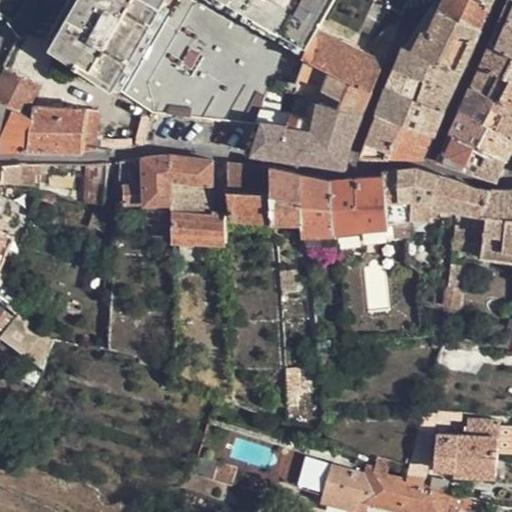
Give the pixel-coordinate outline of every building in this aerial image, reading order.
[(261,0),(259,6),(249,0),(80,0),(54,46),(153,112),(218,118),(252,34),(256,29),(272,0),(261,0)] [(335,0),(272,0),(256,29),(252,34),(218,118),(256,123),(272,77),(297,91),(299,84),(301,77),(308,57),(306,56),(311,46),(310,45),(319,28),(335,0)] [(488,0),(445,0),(442,8),(483,26),(493,2),(488,0)] [(442,8),(431,30),(473,47),(483,26),(442,8)] [(401,12),(396,10),(388,26),(397,31),(404,14),(401,12)] [(511,20),(505,16),(493,41),(511,50),(511,20)] [(364,113),(382,68),(377,57),(319,28),(310,45),(311,46),(306,56),(308,57),(334,70),(326,89),(322,99),(364,113)] [(464,67),(473,47),(431,30),(425,29),(415,48),(464,67)] [(511,50),(493,41),(483,63),(511,77),(511,50)] [(454,89),(464,67),(415,48),(405,45),(397,66),(426,78),(454,89)] [(308,57),(301,77),(326,89),(334,70),(308,57)] [(511,77),(483,63),(474,84),(502,99),(511,78),(511,77)] [(397,66),(389,86),(418,97),(426,78),(397,66)] [(0,100),(17,108),(27,112),(30,106),(41,85),(5,68),(0,77),(0,100)] [(446,108),(454,89),(426,78),(418,97),(446,108)] [(511,104),(511,78),(502,99),(511,104)] [(474,84),(463,108),(490,122),(502,99),(474,84)] [(436,134),(446,108),(418,97),(389,86),(379,111),(404,121),(436,134)] [(353,141),(364,113),(322,99),(313,135),(353,141)] [(511,133),(511,104),(502,99),(490,122),(511,133)] [(0,146),(17,108),(0,100),(0,146)] [(27,112),(34,116),(36,106),(30,106),(27,112)] [(30,150),(84,151),(89,109),(36,106),(34,116),(30,150)] [(0,146),(0,149),(30,150),(34,116),(27,112),(17,108),(0,146)] [(463,108),(453,131),(479,144),(490,122),(463,108)] [(84,151),(95,151),(99,110),(89,109),(84,151)] [(371,157),(392,157),(404,121),(379,111),(366,144),(363,152),(363,154),(365,156),(371,157)] [(427,156),(436,134),(404,121),(392,157),(427,156)] [(509,158),(511,150),(511,133),(490,122),(479,144),(508,158),(509,158)] [(348,166),(353,141),(313,135),(256,125),(247,152),(307,159),(348,166)] [(461,166),(466,167),(479,144),(453,131),(441,159),(461,166)] [(500,178),(508,158),(479,144),(466,167),(500,178)] [(171,155),(145,158),(146,170),(147,178),(132,179),(132,184),(126,184),(127,204),(148,204),(175,203),(175,181),(214,185),(214,160),(205,159),(171,155)] [(109,163),(86,165),(84,205),(90,206),(106,206),(109,163)] [(229,163),(231,190),(274,192),(274,166),(229,163)] [(36,165),(3,166),(2,182),(35,184),(36,165)] [(304,174),(274,166),(274,192),(275,220),(300,221),(305,221),(304,174)] [(419,167),(401,170),(402,200),(414,198),(419,167)] [(441,175),(419,167),(414,198),(432,203),(434,203),(441,175)] [(131,170),(132,179),(147,178),(146,170),(131,170)] [(384,172),(385,176),(387,176),(389,204),(391,223),(395,222),(401,222),(412,221),(413,220),(414,198),(402,200),(401,170),(384,172)] [(334,180),(304,174),(305,221),(305,234),(308,233),(337,231),(338,231),(336,208),(334,180)] [(457,179),(441,175),(434,203),(443,206),(449,207),(450,200),(457,179)] [(385,176),(358,178),(361,206),(389,204),(387,176),(385,176)] [(358,178),(334,180),(336,208),(361,206),(358,178)] [(462,180),(457,179),(450,200),(449,207),(454,208),(456,200),(462,180)] [(480,187),(462,180),(456,200),(454,208),(457,209),(475,212),(480,187)] [(214,212),(214,185),(175,181),(175,203),(175,208),(214,212)] [(493,189),(480,187),(475,212),(489,216),(489,213),(493,189)] [(511,190),(510,191),(493,189),(489,213),(500,214),(511,215),(511,190)] [(231,190),(232,214),(232,217),(275,220),(274,192),(231,190)] [(54,195),(46,194),(41,203),(52,207),(57,196),(54,195)] [(432,203),(414,198),(413,220),(430,223),(430,218),(432,203)] [(443,206),(434,203),(432,203),(430,218),(442,219),(443,206)] [(391,223),(389,204),(361,206),(336,208),(338,231),(391,225),(391,223)] [(227,213),(214,212),(175,208),(175,240),(228,243),(227,213)] [(489,216),(475,212),(457,209),(456,230),(486,235),(483,255),(484,255),(511,258),(511,215),(500,214),(489,213),(489,216)] [(401,222),(395,222),(396,239),(409,237),(411,236),(412,221),(401,222)] [(454,250),(483,255),(486,235),(456,230),(454,250)] [(0,272),(15,237),(0,231),(0,272)] [(339,242),(338,231),(337,231),(308,233),(309,243),(339,242)] [(452,264),(449,287),(462,288),(464,265),(452,264)] [(229,294),(231,324),(245,323),(245,311),(239,311),(239,297),(238,297),(237,294),(229,294)] [(0,333),(10,313),(0,307),(0,333)] [(41,333),(25,321),(14,338),(29,350),(41,333)] [(48,364),(55,342),(43,334),(34,354),(48,364)] [(320,366),(321,376),(339,374),(337,339),(318,341),(320,366)] [(421,427),(421,429),(435,432),(437,417),(425,414),(421,427)] [(467,434),(465,457),(499,459),(499,453),(500,421),(469,420),(469,434),(467,434)] [(459,457),(460,434),(439,433),(437,468),(458,468),(458,474),(498,476),(499,459),(465,457),(459,457)] [(412,462),(410,467),(409,473),(427,476),(431,451),(415,448),(415,450),(412,462)] [(238,469),(202,456),(197,473),(233,485),(238,469)] [(447,511),(451,491),(408,482),(407,481),(407,478),(388,474),(390,463),(378,461),(376,467),(367,465),(365,472),(333,465),(324,502),(364,511),(367,511),(370,502),(382,504),(411,511),(447,511)] [(463,496),(451,491),(447,511),(470,511),(459,508),(463,496)] [(379,511),(382,504),(370,502),(367,511),(379,511)]
